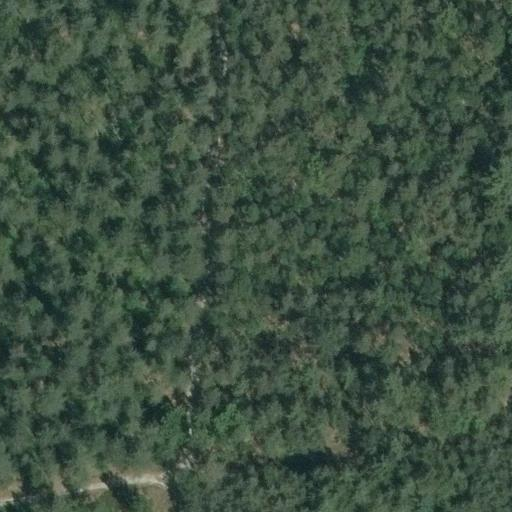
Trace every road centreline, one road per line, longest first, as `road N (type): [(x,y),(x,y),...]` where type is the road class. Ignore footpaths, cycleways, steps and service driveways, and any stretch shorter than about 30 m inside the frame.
road 1 (track): [(171,511),(224,0)]
road 2 (track): [(0,500),(174,477)]
